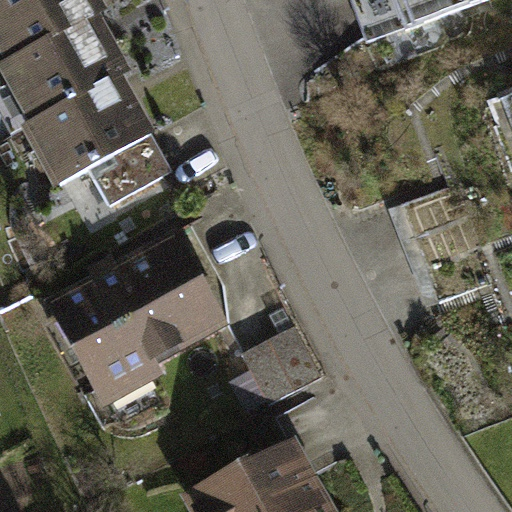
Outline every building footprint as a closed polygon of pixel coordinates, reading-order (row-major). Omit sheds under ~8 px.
[(101,15),(92,0),(0,0),(0,42),(12,64),(94,19),(101,15)] [(472,7),(469,0),(352,0),(368,42),(405,28),(407,32),(472,7)] [(126,76),(94,19),(12,64),(5,68),(36,125),(119,80),(126,76)] [(151,137),(119,80),(36,125),(30,129),(61,186),(116,156),(122,167),(98,180),(112,205),(167,174),(148,139),(151,137)] [(459,184),(402,206),(440,304),(497,282),(459,184)] [(223,323),(176,239),(55,307),(101,391),(223,323)] [(298,329),(247,357),(272,403),(323,376),(298,329)] [(331,511),(293,442),(188,500),(195,511),(331,511)]
